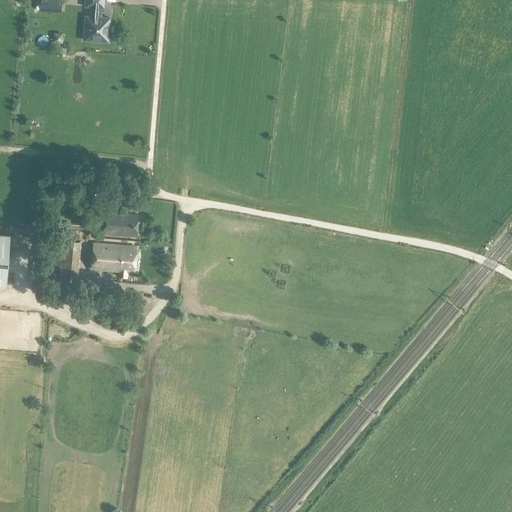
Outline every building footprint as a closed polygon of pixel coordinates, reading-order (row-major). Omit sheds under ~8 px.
[(85,18),(84,33),(88,34),(87,40),(100,41),(100,35),(107,36),(107,26),(109,26),(110,18),(102,17),(101,19),(98,19),(99,8),(102,8),(104,8),(104,0),(85,0),(85,6),(93,7),(92,18),(85,18)] [(53,32),(53,42),(63,43),(63,33),(53,32)] [(63,187),(63,191),(63,200),(80,200),(81,188),(63,187)] [(103,234),(136,237),(138,215),(104,212),(103,234)] [(0,280),(17,282),(21,232),(0,230),(0,280)] [(92,269),(133,272),(135,246),(94,243),(92,269)]
